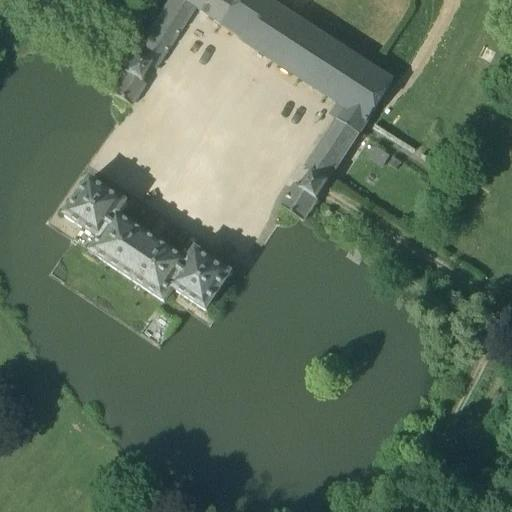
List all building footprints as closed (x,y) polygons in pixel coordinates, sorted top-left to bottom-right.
[(193,10),(176,0),(171,0),(133,59),(153,72),(193,10)] [(235,0),(176,0),(193,10),(218,27),(235,0)] [(235,0),(218,27),(253,49),(279,9),(264,0),(235,0)] [(279,9),(253,49),(269,60),(268,62),(273,64),(274,63),(297,78),(297,80),(300,82),(301,81),(320,93),(324,87),(339,64),(337,63),(344,52),(327,41),(329,39),(325,37),(323,39),(300,23),(301,21),(297,18),(295,20),(292,18),(293,15),(293,12),(291,9),(289,7),(287,6),(284,6),(281,7),(279,9)] [(153,72),(133,59),(109,96),(129,109),(153,72)] [(339,64),(324,87),(350,104),(337,123),(359,137),(386,95),(339,64)] [(359,137),(337,123),(282,209),(303,223),(359,137)] [(189,261),(121,217),(129,205),(91,180),(65,219),(99,241),(91,254),(166,303),(174,290),(208,313),(235,274),(197,249),(189,261)]
